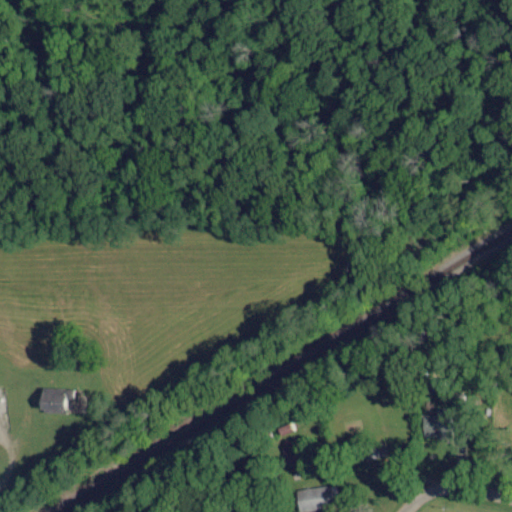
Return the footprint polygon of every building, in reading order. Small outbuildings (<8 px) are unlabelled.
[(37,411),(74,412),(74,390),(37,389),(37,411)] [(422,438),(444,438),(445,416),(422,415),(422,438)] [(281,447),(286,465),(302,461),(296,443),(281,447)] [(387,457),(385,443),(357,447),(359,462),(387,457)] [(306,511),(333,508),(332,497),(337,497),(335,485),(293,491),(296,511),(306,511)]
